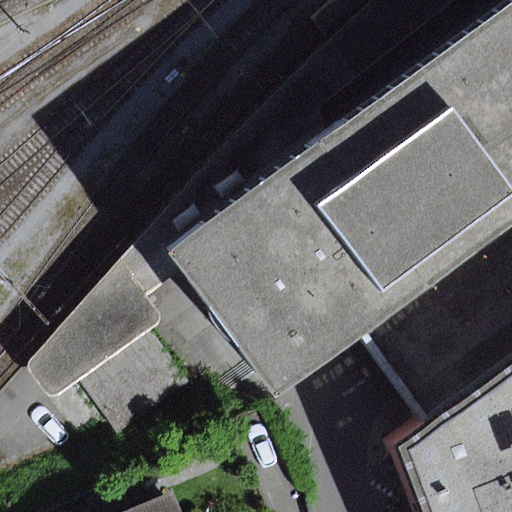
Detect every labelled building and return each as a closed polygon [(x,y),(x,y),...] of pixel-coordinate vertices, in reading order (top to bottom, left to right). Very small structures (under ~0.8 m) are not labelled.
[(511,0),(504,0),(165,252),(258,377),(345,313),(511,189),(511,0)] [(511,348),(511,189),(345,313),(415,418),(511,348)] [(152,331),(79,382),(117,436),(190,385),(152,331)] [(511,511),(511,348),(415,418),(383,441),(405,481),(417,511),(511,511)] [(183,511),(174,490),(121,511),(183,511)]
